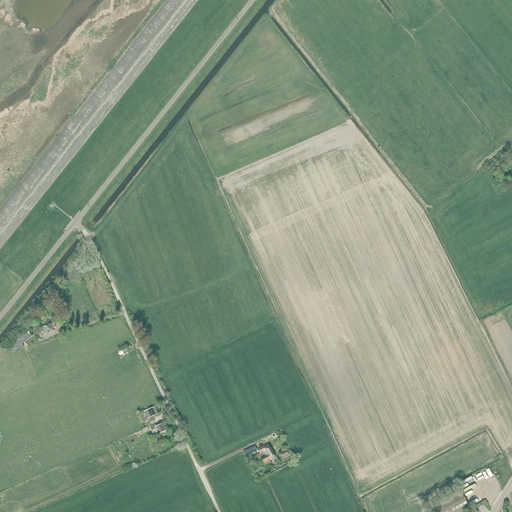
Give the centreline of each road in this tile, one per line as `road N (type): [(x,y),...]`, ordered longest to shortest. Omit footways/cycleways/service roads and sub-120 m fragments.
road 1 (unclassified): [(218,511),(75,222)]
road 2 (unclassified): [(75,222),(253,0)]
road 3 (unclassified): [(0,316),(75,222)]
